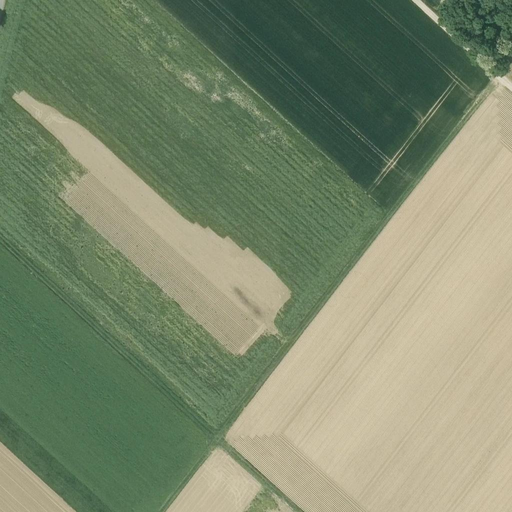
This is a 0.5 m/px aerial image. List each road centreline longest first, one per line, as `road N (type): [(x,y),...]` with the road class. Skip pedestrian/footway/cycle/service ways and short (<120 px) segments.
road 1 (track): [(0,242),(295,511)]
road 2 (track): [(413,0),(511,89)]
